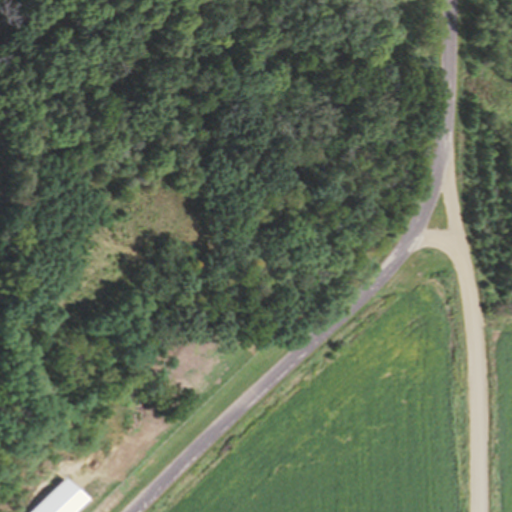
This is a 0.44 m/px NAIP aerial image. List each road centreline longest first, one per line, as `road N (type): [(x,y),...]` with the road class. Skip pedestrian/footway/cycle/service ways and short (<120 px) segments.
road 1 (residential): [(134,511),(383,274),(411,237),(443,154),(447,0)]
road 2 (residential): [(474,511),(471,325),(443,154)]
